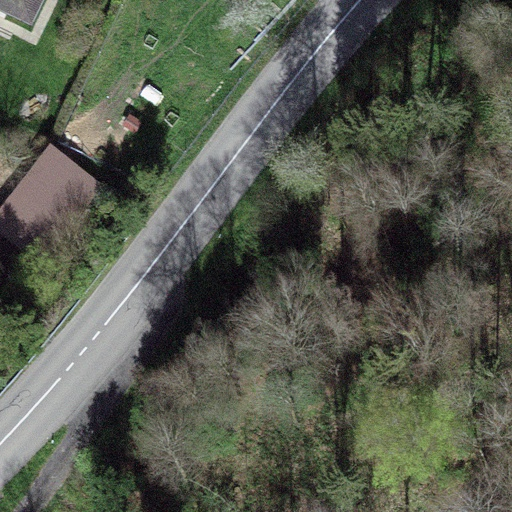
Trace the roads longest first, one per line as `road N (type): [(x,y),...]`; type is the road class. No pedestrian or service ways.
road 1 (secondary): [(0,443),(110,319),(361,0)]
road 2 (track): [(28,511),(107,395),(138,284)]
